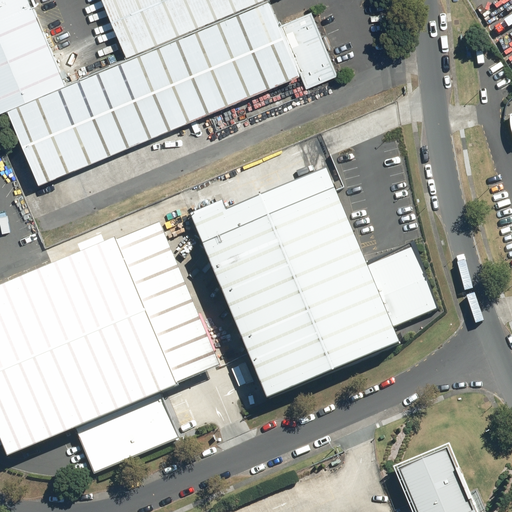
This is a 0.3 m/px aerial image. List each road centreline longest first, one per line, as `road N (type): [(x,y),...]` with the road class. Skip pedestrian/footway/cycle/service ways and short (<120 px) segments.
road 1 (unclassified): [(494,353),(93,511)]
road 2 (unclassified): [(423,0),(441,153),(494,353)]
